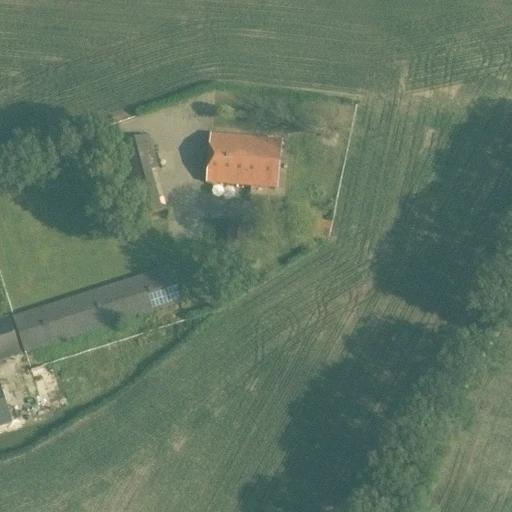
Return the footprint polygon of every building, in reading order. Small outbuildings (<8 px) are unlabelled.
[(151,172),(157,170),(148,135),(118,144),(138,219),(168,210),(168,208),(161,210),(151,172)] [(206,184),(276,190),(281,143),(210,136),(206,184)] [(12,318),(24,354),(182,304),(170,268),(12,318)] [(8,321),(0,323),(0,361),(19,355),(8,321)] [(0,427),(9,425),(0,395),(0,427)]
